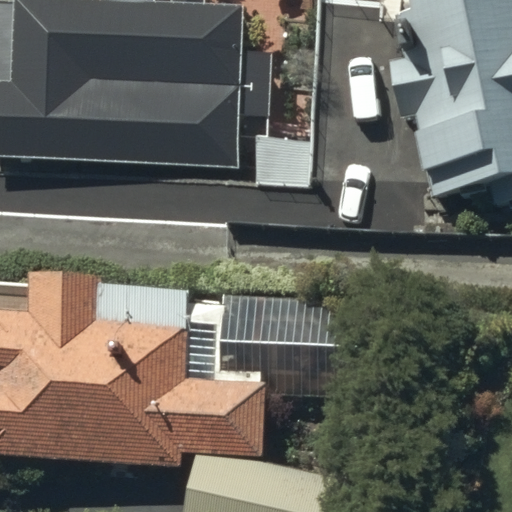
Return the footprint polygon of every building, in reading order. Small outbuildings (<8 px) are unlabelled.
[(0,155),(239,162),(241,115),(273,116),(275,46),(244,46),(245,5),(212,3),(212,0),(178,0),(178,3),(164,3),(163,0),(24,0),(25,3),(0,2),(0,155)] [(511,210),(511,0),(412,0),(416,16),(395,19),(400,50),(407,49),(410,62),(390,65),(400,125),(416,123),(425,173),(433,172),(437,196),(486,188),(491,214),(511,210)] [(258,138),(256,179),(304,181),(305,140),(258,138)] [(0,453),(181,457),(181,445),(266,447),(267,393),(391,396),(393,298),(229,295),(229,302),(199,302),(200,285),(115,284),(116,270),(43,269),(42,281),(0,279),(0,453)] [(204,453),(191,511),(370,511),(376,488),(204,453)]
